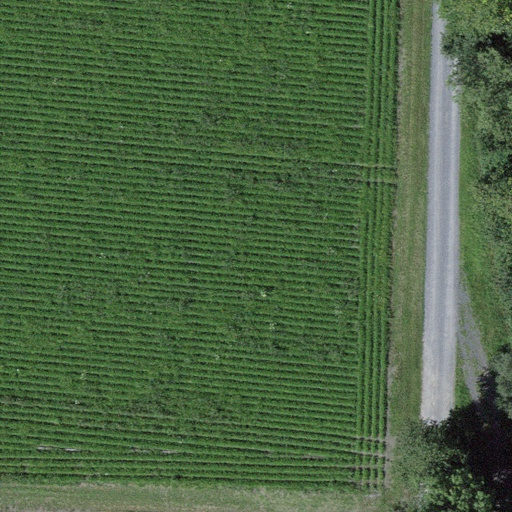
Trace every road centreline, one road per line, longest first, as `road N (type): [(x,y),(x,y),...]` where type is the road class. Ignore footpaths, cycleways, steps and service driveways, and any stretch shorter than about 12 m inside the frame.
road 1 (track): [(444,511),(458,0)]
road 2 (track): [(495,511),(448,340)]
